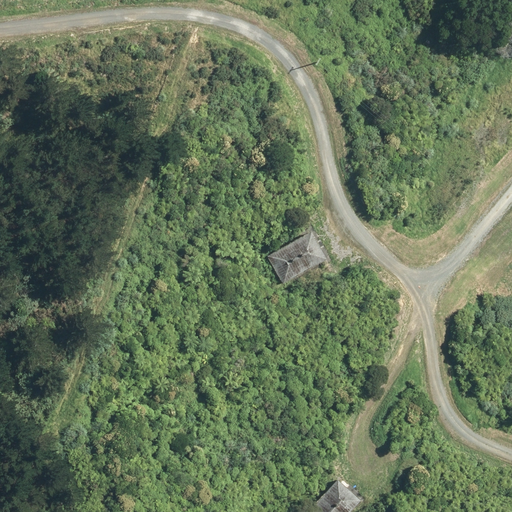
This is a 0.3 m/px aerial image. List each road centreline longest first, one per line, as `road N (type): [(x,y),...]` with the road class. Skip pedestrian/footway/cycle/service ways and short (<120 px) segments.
road 1 (track): [(511,425),(473,414),(442,364),(412,279),(365,218),(324,144),(289,52),(256,24),(195,0)]
road 2 (track): [(33,511),(168,90),(205,3)]
road 3 (track): [(412,279),(511,180)]
